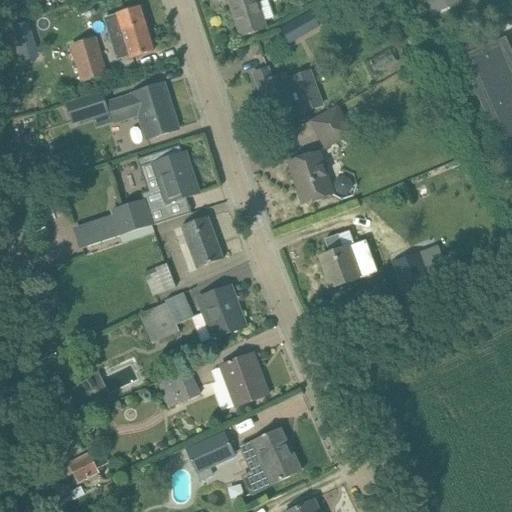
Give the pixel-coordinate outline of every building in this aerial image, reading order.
[(269,0),(229,0),(242,37),(266,29),(264,22),(276,18),(269,0)] [(461,0),(428,0),(433,12),(461,1),(461,0)] [(140,8),(106,18),(110,33),(111,36),(110,37),(113,45),(117,61),(130,57),(131,59),(134,58),(153,52),(144,23),(140,8)] [(310,10),(293,20),(302,36),(319,26),(310,10)] [(30,34),(30,31),(28,24),(13,29),(16,38),(30,34)] [(511,52),(506,37),(460,57),(511,175),(511,52)] [(106,74),(95,38),(71,46),(82,81),(106,74)] [(272,67),(254,74),(261,93),(263,93),(275,125),(324,107),(311,71),(287,79),(285,73),(275,76),(272,67)] [(164,84),(145,90),(133,94),(133,95),(108,103),(110,112),(114,123),(139,115),(147,140),(178,130),(164,84)] [(65,104),(72,124),(110,112),(107,103),(105,104),(101,92),(65,104)] [(337,110),(312,123),(325,148),(350,134),(337,110)] [(141,167),(149,192),(141,195),(143,199),(110,211),(111,216),(119,237),(153,225),(148,211),(199,194),(185,153),(182,154),(179,147),(151,156),(153,164),(141,167)] [(334,194),(321,152),(289,163),(303,204),(334,194)] [(80,250),(119,237),(111,216),(73,228),(80,250)] [(208,217),(189,224),(182,227),(197,269),(223,259),(208,217)] [(351,230),(343,233),(325,240),(330,254),(321,257),(332,289),(359,279),(351,259),(360,256),(351,230)] [(434,289),(420,256),(393,267),(407,300),(434,289)] [(151,296),(176,286),(167,263),(142,273),(151,296)] [(230,287),(212,294),(198,299),(214,340),(246,328),(230,287)] [(165,300),(166,303),(138,316),(151,345),(180,332),(177,325),(194,317),(183,293),(165,300)] [(253,355),(234,361),(221,367),(236,407),(268,396),(253,355)] [(40,360),(40,367),(40,380),(57,380),(57,360),(40,360)] [(189,369),(158,383),(169,408),(180,403),(200,395),(189,369)] [(74,418),(111,400),(97,372),(76,383),(77,384),(61,392),(74,418)] [(280,430),(239,448),(251,472),(241,476),(250,495),(301,472),(293,455),(291,456),(280,430)] [(235,457),(224,431),(185,449),(201,482),(215,476),(211,468),(235,457)] [(89,453),(68,463),(78,484),(100,474),(89,453)] [(58,508),(85,495),(81,486),(70,491),(72,495),(56,503),(58,508)] [(319,511),(314,501),(288,511),(319,511)]
